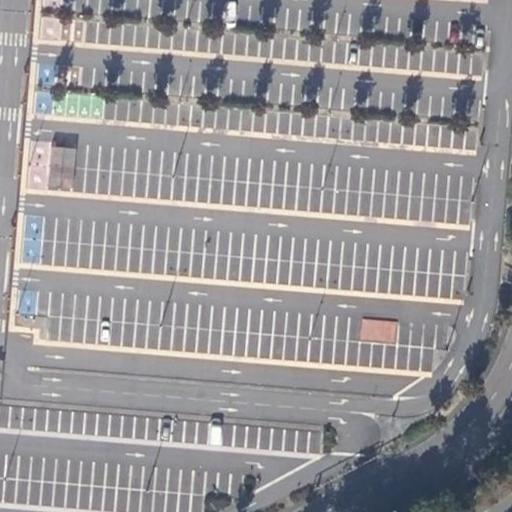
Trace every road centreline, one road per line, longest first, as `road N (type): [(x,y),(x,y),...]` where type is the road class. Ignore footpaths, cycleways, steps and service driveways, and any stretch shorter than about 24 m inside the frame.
road 1 (tertiary): [(511,366),(467,431),(326,511)]
road 2 (tertiary): [(382,511),(452,474),(511,423)]
